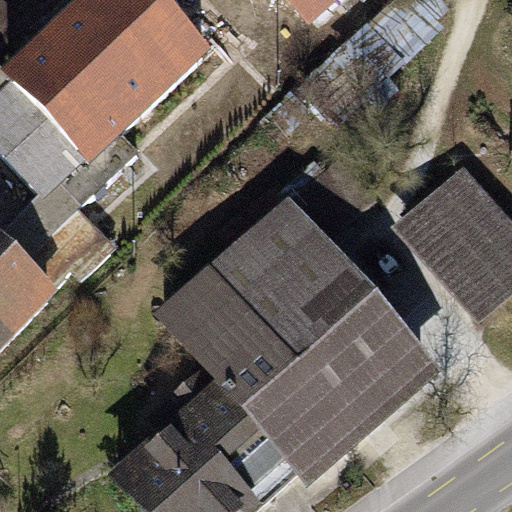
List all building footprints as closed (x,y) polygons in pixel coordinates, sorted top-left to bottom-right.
[(203,69),(139,0),(88,0),(0,82),(0,94),(81,182),(203,69)] [(347,0),(284,0),(316,32),(347,0)] [(296,205),(336,247),(373,211),(333,170),(296,205)] [(511,311),(511,232),(467,182),(396,246),(480,340),(511,311)] [(305,511),(440,395),(286,219),(160,328),(223,400),(116,493),(132,511),(256,511),(229,480),(256,457),(303,511),(305,511)] [(0,368),(55,313),(0,258),(0,368)]
